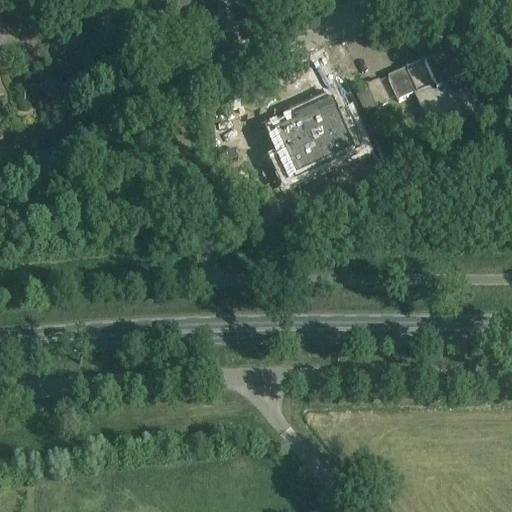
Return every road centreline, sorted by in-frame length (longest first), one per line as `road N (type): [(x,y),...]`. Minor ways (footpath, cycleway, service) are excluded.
road 1 (primary): [(0,347),(106,335),(511,329)]
road 2 (residential): [(0,179),(396,0)]
road 3 (unclassified): [(0,393),(259,379)]
road 4 (unclassified): [(259,379),(511,378)]
road 5 (unclassified): [(353,511),(279,425),(259,379)]
